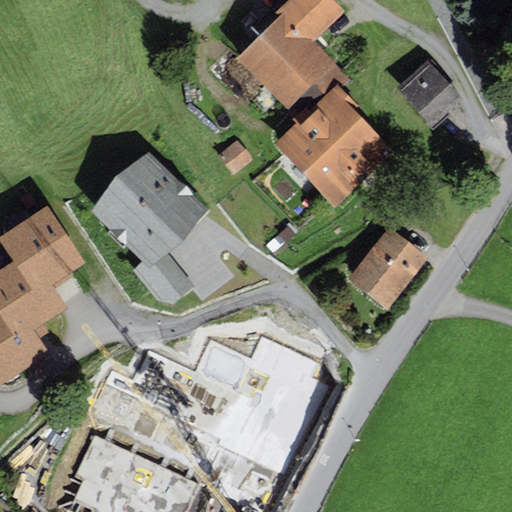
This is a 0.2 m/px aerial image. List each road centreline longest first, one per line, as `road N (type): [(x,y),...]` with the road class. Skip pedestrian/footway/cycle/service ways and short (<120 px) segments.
road 1 (residential): [(303,511),(374,373),(431,294)]
road 2 (track): [(367,0),(455,66),(485,135),(511,159)]
road 3 (track): [(145,340),(98,365),(0,459)]
road 4 (residential): [(431,294),(511,173)]
